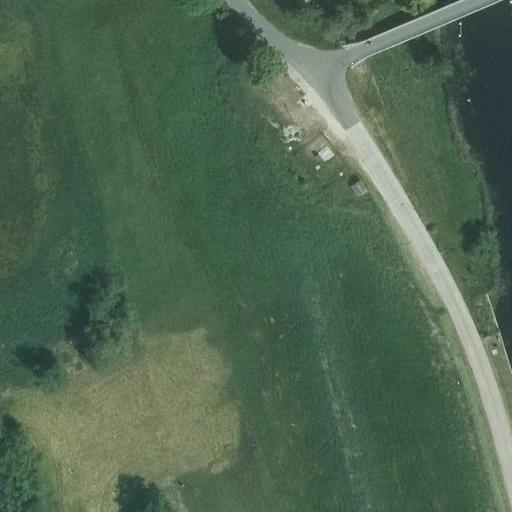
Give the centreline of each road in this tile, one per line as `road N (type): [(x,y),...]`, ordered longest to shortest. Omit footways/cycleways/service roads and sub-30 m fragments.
road 1 (tertiary): [(511,476),(451,298),(314,67)]
road 2 (tertiary): [(314,67),(473,0)]
